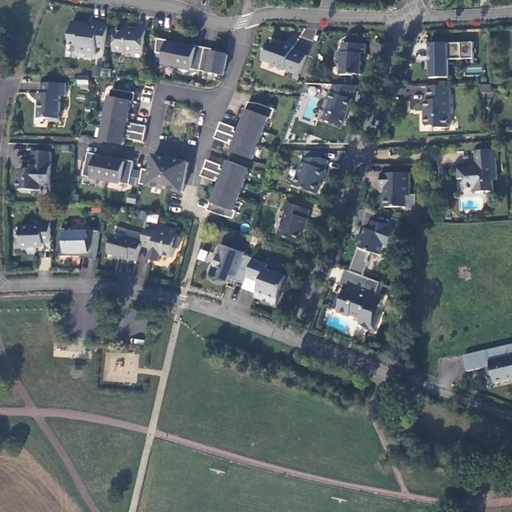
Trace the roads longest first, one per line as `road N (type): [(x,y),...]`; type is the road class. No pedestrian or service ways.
road 1 (residential): [(284,338),(406,17)]
road 2 (residential): [(0,287),(115,286),(284,338)]
road 3 (residential): [(284,338),(511,418)]
road 4 (residential): [(245,21),(270,13),(406,17)]
